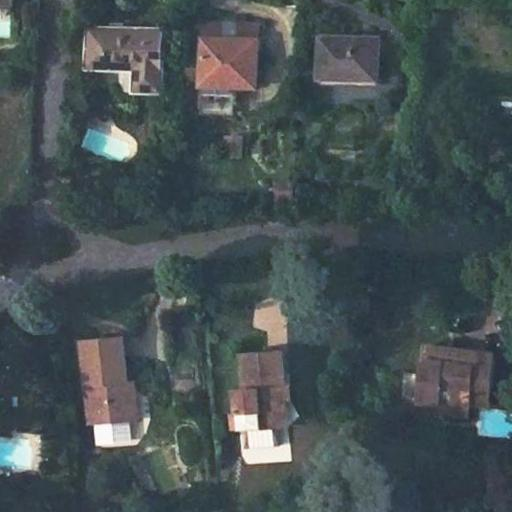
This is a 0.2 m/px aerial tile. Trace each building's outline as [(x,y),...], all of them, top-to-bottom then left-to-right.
[(160,28),(91,26),(90,67),(135,68),(135,89),(161,90),(160,28)] [(256,36),(204,35),(204,83),(233,84),(234,89),(256,89),(256,36)] [(378,37),(317,36),(316,76),(377,77),(378,37)] [(268,297),(267,337),(286,337),(286,297),(268,297)] [(458,344),(440,342),(429,400),(481,409),(482,402),(500,405),(509,350),(470,345),(471,334),(482,334),(482,327),(461,325),(458,344)] [(130,440),(128,420),(129,420),(126,387),(122,339),(82,343),(89,424),(96,423),(98,443),(130,440)] [(287,350),(247,353),(251,390),(240,391),(243,428),(287,424),(282,389),(291,387),(287,350)] [(138,420),(134,386),(126,387),(129,420),(138,420)]
